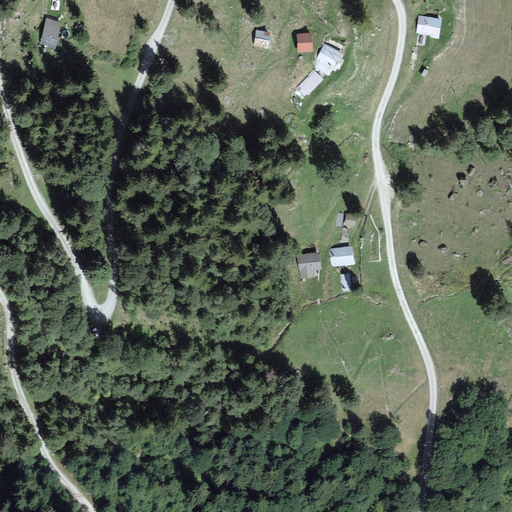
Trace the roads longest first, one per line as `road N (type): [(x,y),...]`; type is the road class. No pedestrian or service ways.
road 1 (track): [(172,0),(124,122),(105,309),(92,306),(35,193),(0,87)]
road 2 (track): [(420,511),(432,381),(395,279),(375,139),(400,43),(396,0)]
road 3 (track): [(92,511),(53,467),(22,400),(0,294)]
